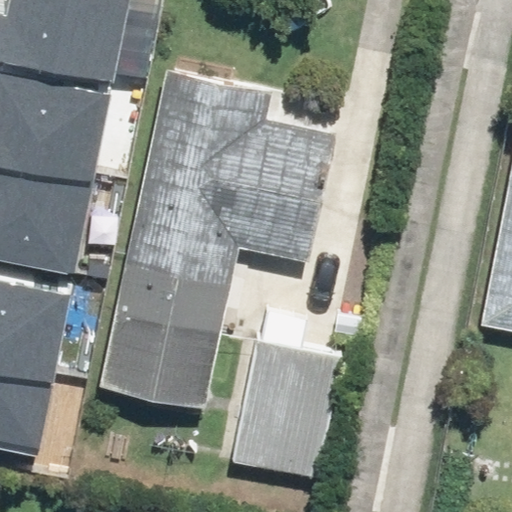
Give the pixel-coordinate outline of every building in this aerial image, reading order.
[(0,0),(0,27),(120,52),(130,0),(0,0)] [(0,135),(99,156),(118,61),(3,40),(0,54),(0,135)] [(199,398),(230,238),(296,252),(323,124),(255,109),(260,85),(155,64),(94,378),(199,398)] [(511,109),(469,315),(511,323),(511,109)] [(0,135),(0,227),(81,245),(99,156),(0,135)] [(0,350),(55,361),(73,267),(0,253),(0,350)] [(260,325),(230,458),(305,474),(334,342),(260,325)] [(0,350),(0,442),(36,450),(55,361),(0,350)]
